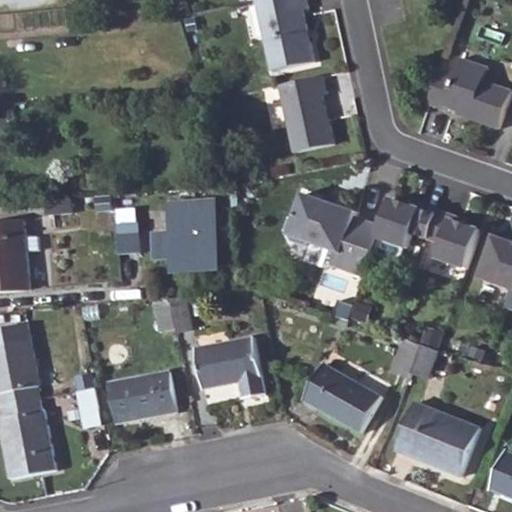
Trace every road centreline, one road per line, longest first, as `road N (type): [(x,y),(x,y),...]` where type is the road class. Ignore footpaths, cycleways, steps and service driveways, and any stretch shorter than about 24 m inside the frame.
road 1 (residential): [(114,511),(305,471),(405,511)]
road 2 (residential): [(511,186),(389,144),(350,0)]
